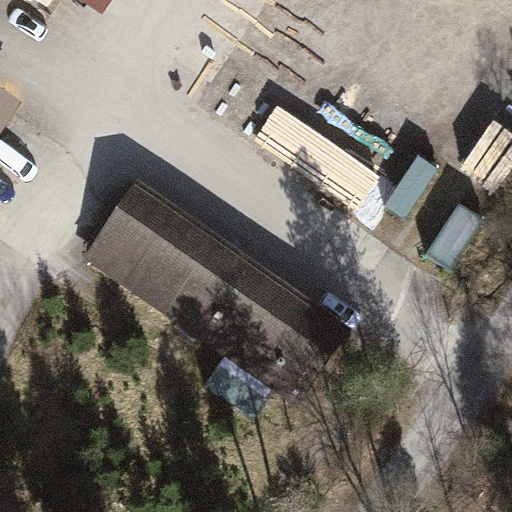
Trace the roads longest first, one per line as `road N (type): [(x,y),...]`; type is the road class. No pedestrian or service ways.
road 1 (track): [(483,367),(451,320),(0,15)]
road 2 (unclassified): [(511,326),(379,511)]
